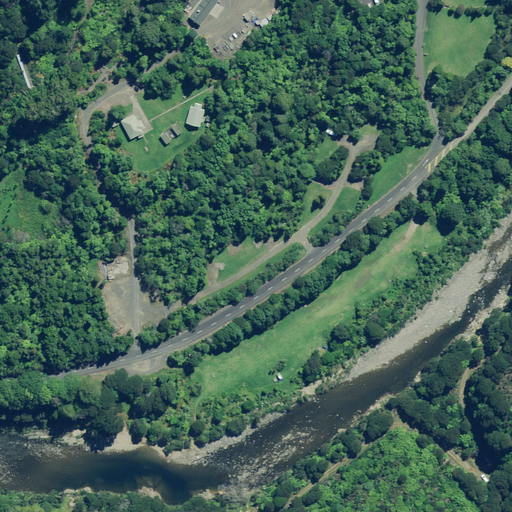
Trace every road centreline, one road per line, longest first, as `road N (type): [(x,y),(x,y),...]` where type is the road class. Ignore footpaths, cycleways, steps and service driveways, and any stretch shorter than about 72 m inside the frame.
road 1 (unclassified): [(0,377),(112,364),(186,339),(349,232),(438,155)]
road 2 (track): [(511,316),(475,348),(458,387),(481,438),(463,453),(438,452),(413,423),(390,427),(301,492),(253,511)]
road 3 (unclassified): [(438,155),(419,61),(426,0)]
